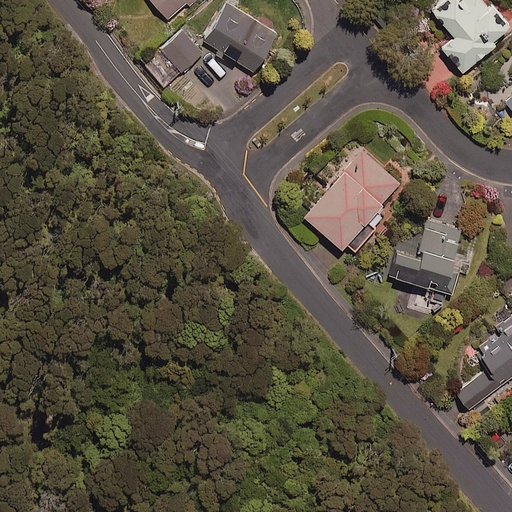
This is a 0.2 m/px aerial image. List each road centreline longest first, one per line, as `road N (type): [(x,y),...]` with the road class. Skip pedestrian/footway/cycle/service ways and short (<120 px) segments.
road 1 (unclassified): [(233,190),(327,316),(499,511)]
road 2 (unclassified): [(226,152),(160,120),(56,0)]
road 3 (unclassified): [(379,66),(233,190)]
road 4 (unclassified): [(226,152),(241,127),(349,31)]
road 5 (residential): [(511,169),(475,159),(379,66)]
